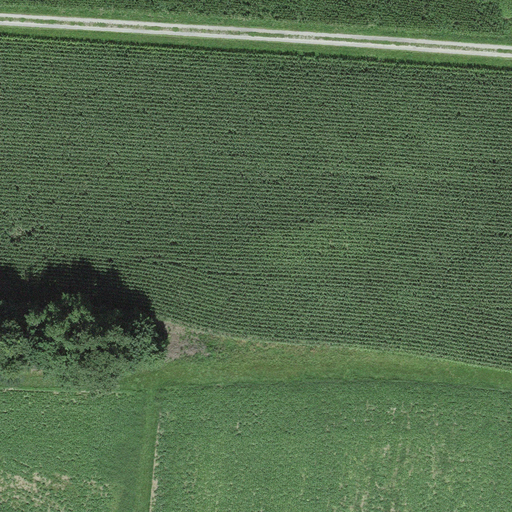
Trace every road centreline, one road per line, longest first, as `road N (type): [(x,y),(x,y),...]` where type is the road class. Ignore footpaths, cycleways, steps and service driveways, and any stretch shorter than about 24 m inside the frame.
road 1 (track): [(0,15),(511,50)]
road 2 (track): [(151,380),(511,390)]
